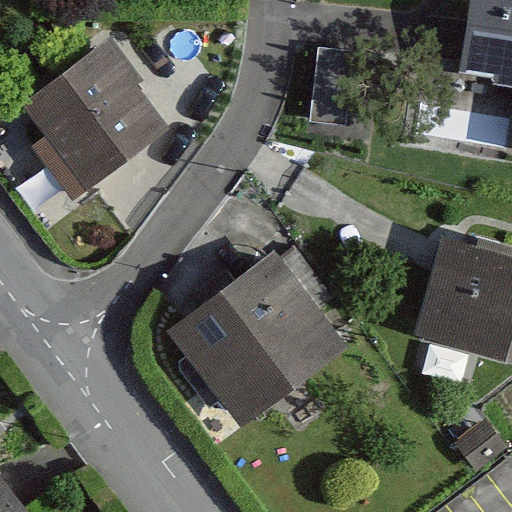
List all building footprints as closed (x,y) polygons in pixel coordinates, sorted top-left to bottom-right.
[(511,0),(471,0),(467,40),(463,66),(492,70),(491,80),(511,83),(511,0)] [(164,125),(100,43),(22,104),(86,186),(164,125)] [(354,47),(318,43),(309,117),(345,121),(354,47)] [(463,241),(441,235),(431,272),(416,328),(420,330),(511,354),(511,244),(478,235),(475,245),(463,241)] [(280,265),(268,251),(184,318),(169,330),(187,353),(244,423),(254,414),(304,374),(342,344),(317,313),(325,306),(338,296),(300,249),(280,265)] [(0,511),(28,511),(0,475),(0,511)]
